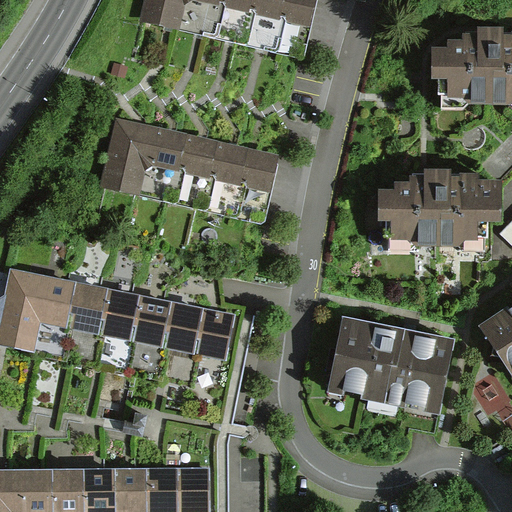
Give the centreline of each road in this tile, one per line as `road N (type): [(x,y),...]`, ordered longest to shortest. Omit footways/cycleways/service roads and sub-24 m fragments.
road 1 (residential): [(370,0),(329,142),(294,359),(296,424),(333,470),(377,478),(425,461),(470,462),(507,493)]
road 2 (secondary): [(0,107),(69,0)]
